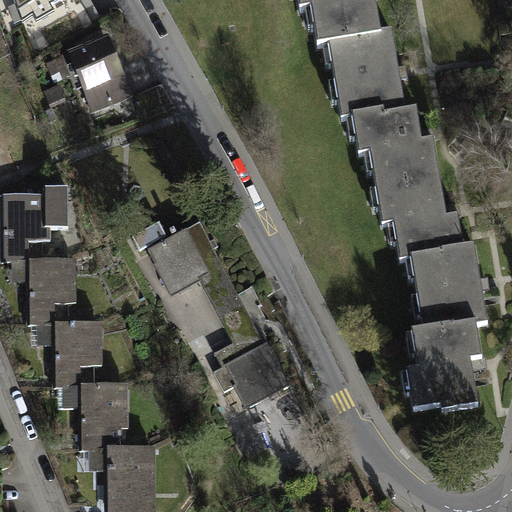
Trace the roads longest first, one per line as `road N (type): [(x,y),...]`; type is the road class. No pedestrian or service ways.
road 1 (residential): [(457,511),(388,470),(341,400),(136,0)]
road 2 (residential): [(50,511),(0,386)]
